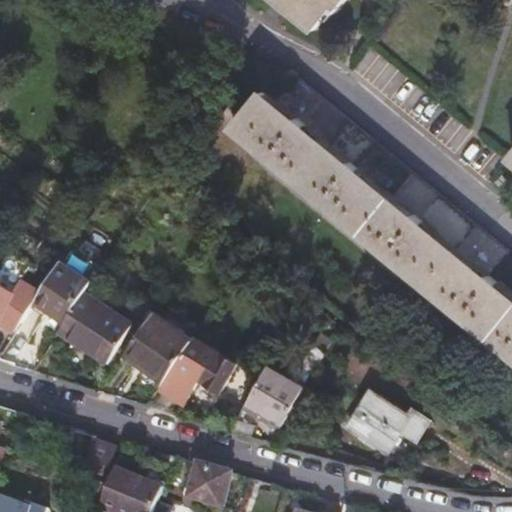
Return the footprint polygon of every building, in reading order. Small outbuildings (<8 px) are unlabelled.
[(279,0),(318,30),(341,0),(279,0)] [(237,102),(222,120),(511,358),(511,293),(490,275),(511,251),(299,78),(280,101),(268,91),(249,113),(237,102)] [(99,279),(69,258),(43,298),(72,318),(91,290),(99,279)] [(68,325),(65,329),(111,359),(137,321),(91,290),(72,318),(68,325)] [(0,291),(0,331),(4,325),(19,334),(38,305),(40,302),(24,292),(18,302),(0,291)] [(43,298),(40,302),(38,305),(68,325),(72,318),(43,298)] [(199,339),(160,311),(131,354),(170,380),(199,339)] [(170,380),(165,387),(189,403),(205,380),(225,394),(242,367),(200,338),(199,339),(170,380)] [(271,368),(246,409),(258,417),(262,410),(287,424),(307,389),(271,368)] [(371,388),(347,423),(385,451),(401,429),(412,437),(425,419),(409,408),(406,413),(371,388)] [(152,451),(128,445),(101,511),(103,511),(158,511),(163,502),(164,500),(153,494),(156,488),(139,479),(152,451)] [(115,457),(100,450),(87,477),(102,483),(115,457)] [(235,474),(202,465),(191,496),(226,506),(235,474)] [(167,493),(156,488),(153,494),(164,500),(167,493)] [(50,511),(52,506),(0,491),(0,511),(50,511)] [(163,502),(158,511),(171,511),(174,507),(163,502)]
